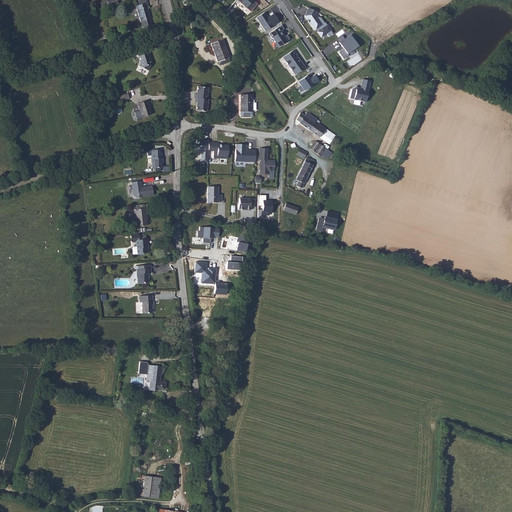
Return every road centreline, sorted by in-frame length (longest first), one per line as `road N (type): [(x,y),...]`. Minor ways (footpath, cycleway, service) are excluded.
road 1 (unclassified): [(176,125),(179,255),(211,511)]
road 2 (residential): [(176,125),(281,134),(295,110),(335,82),(276,0)]
road 3 (track): [(170,4),(196,7),(232,29),(292,115)]
road 4 (track): [(335,82),(371,60),(476,87)]
road 5 (track): [(77,511),(95,500),(177,500),(175,460)]
road 6 (unclassified): [(168,0),(179,53),(176,125)]
